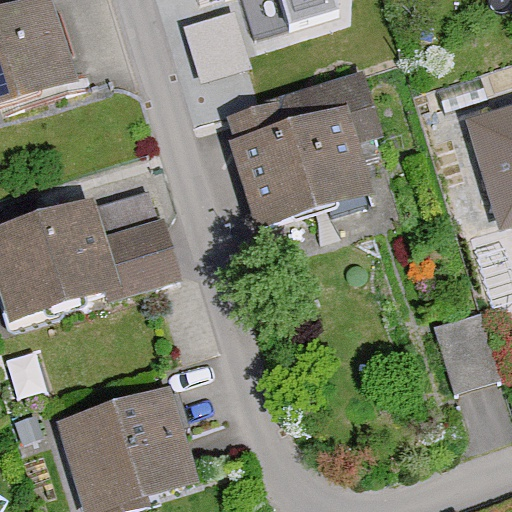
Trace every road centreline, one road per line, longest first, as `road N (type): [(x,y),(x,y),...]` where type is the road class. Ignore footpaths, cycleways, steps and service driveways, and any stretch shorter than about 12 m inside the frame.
road 1 (residential): [(132,0),(273,461),(294,490),(334,511)]
road 2 (residential): [(396,511),(511,473)]
